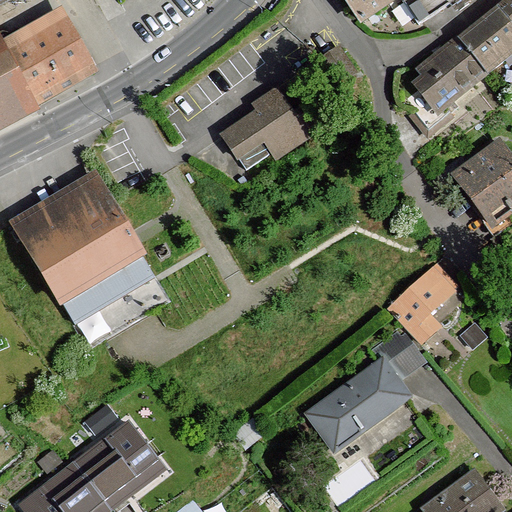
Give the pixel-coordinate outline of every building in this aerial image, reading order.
[(0,0),(0,16),(32,0),(0,0)] [(344,0),(362,24),(398,0),(402,0),(421,27),(452,6),(456,13),(470,4),(466,0),(344,0)] [(0,137),(107,82),(68,6),(11,43),(6,34),(0,37),(0,137)] [(511,6),(417,85),(447,122),(511,67),(511,6)] [(278,92),(222,128),(241,158),(297,122),(278,92)] [(511,152),(503,140),(452,174),(490,230),(511,215),(511,152)] [(116,204),(96,171),(10,222),(86,350),(133,322),(172,299),(116,204)] [(438,268),(393,307),(428,344),(444,327),(435,315),(461,291),(438,268)] [(384,357),(308,412),(338,451),(415,399),(407,383),(428,364),(403,334),(376,351),(384,357)] [(132,419),(22,502),(29,511),(112,511),(170,468),(132,419)] [(510,511),(478,471),(423,509),(424,511),(510,511)] [(181,511),(208,511),(198,499),(181,511)]
